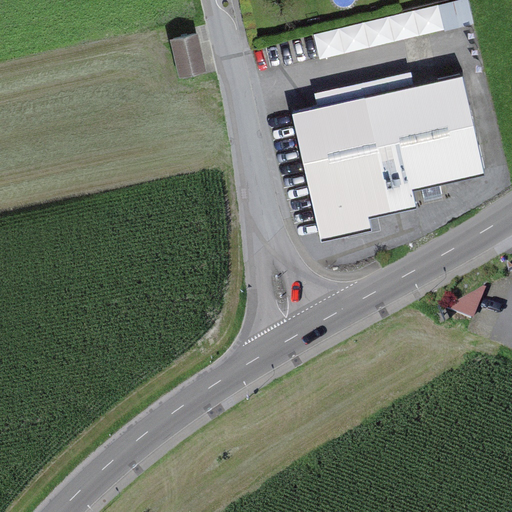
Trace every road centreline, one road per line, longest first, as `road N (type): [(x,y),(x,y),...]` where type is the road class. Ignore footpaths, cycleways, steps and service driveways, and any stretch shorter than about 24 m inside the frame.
road 1 (residential): [(294,336),(283,318),(215,0)]
road 2 (primary): [(60,511),(196,397),(294,336)]
road 3 (primary): [(294,336),(511,214)]
